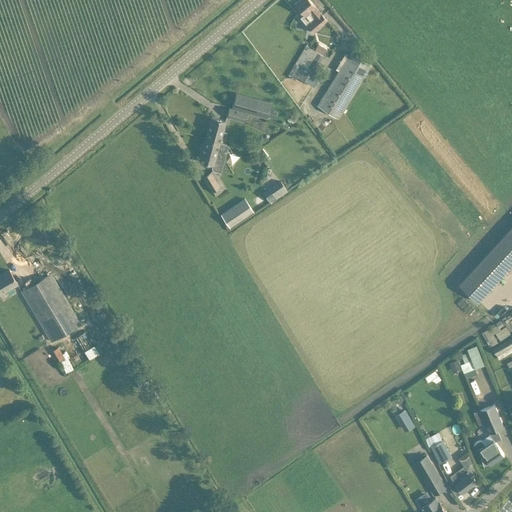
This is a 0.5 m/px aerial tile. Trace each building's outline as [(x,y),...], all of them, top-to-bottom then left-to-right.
[(314,6),(315,6),(309,0),(298,0),(294,4),(303,15),(300,17),(313,32),(327,20),(320,12),(314,6)] [(318,105),(338,118),(371,65),(361,58),(351,52),(318,105)] [(309,75),(294,66),(288,76),(295,80),(297,76),(305,81),(309,75)] [(226,116),(236,119),(244,121),(246,112),(266,118),(270,103),(236,93),(232,108),(229,107),(226,116)] [(211,116),(205,140),(219,143),(220,142),(226,120),(211,116)] [(205,140),(199,161),(214,165),(213,168),(214,171),(220,172),(221,171),(224,158),(216,156),(219,143),(205,140)] [(203,176),(212,191),(220,187),(210,171),(203,176)] [(264,192),(270,201),(286,190),(280,180),(264,192)] [(243,203),(220,218),(228,231),(252,215),(243,203)] [(511,224),(479,263),(493,275),(495,272),(503,278),(511,266),(511,224)] [(0,293),(17,283),(9,270),(0,275),(0,293)] [(21,290),(51,341),(80,324),(51,273),(21,290)] [(496,333),(501,340),(511,333),(506,326),(496,333)] [(484,331),(491,346),(498,343),(491,327),(487,328),(487,329),(484,331)] [(75,337),(83,351),(84,351),(89,359),(99,353),(97,349),(100,347),(97,343),(96,344),(87,329),(75,337)] [(511,337),(493,348),(499,359),(511,351),(511,337)] [(461,353),(464,362),(461,363),(464,371),(485,364),(478,344),(467,347),(469,351),(461,353)] [(53,349),(60,360),(65,357),(58,346),(53,349)] [(459,359),(450,363),(452,369),(462,366),(461,364),(459,359)] [(435,370),(429,374),(432,378),(438,374),(435,370)] [(479,410),(489,432),(504,426),(494,404),(479,410)] [(400,423),(410,417),(405,409),(395,415),(400,423)] [(475,441),(475,444),(483,457),(482,457),(481,457),(484,465),(485,465),(490,463),(491,463),(504,454),(499,446),(498,446),(495,441),(490,434),(482,440),(482,439),(480,439),(478,439),(476,440),(475,441)] [(443,438),(431,444),(440,462),(452,456),(443,438)] [(461,451),(467,462),(473,460),(467,448),(461,451)] [(414,462),(434,493),(445,486),(425,455),(414,462)] [(445,462),(453,472),(462,465),(455,455),(445,462)] [(452,474),(446,464),(444,465),(441,467),(439,468),(446,478),(452,474)] [(456,483),(456,484),(462,492),(477,482),(468,470),(461,475),(463,478),(456,483)] [(446,511),(439,500),(439,501),(436,496),(423,505),(426,509),(426,510),(426,511),(446,511)]
